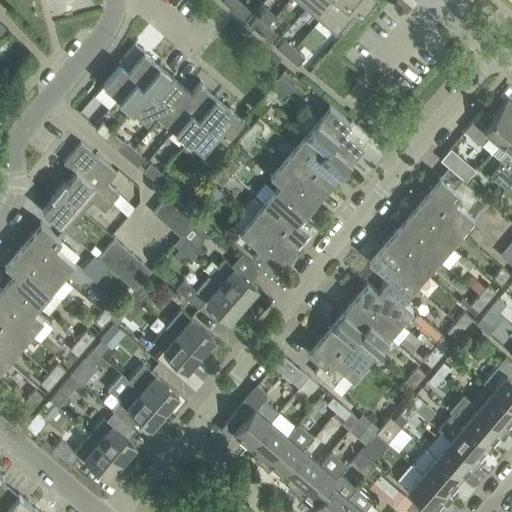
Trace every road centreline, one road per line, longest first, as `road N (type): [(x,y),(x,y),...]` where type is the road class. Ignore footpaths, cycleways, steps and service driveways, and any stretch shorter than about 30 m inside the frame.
road 1 (residential): [(173,442),(501,57)]
road 2 (residential): [(0,234),(19,212),(17,137),(108,26),(114,0)]
